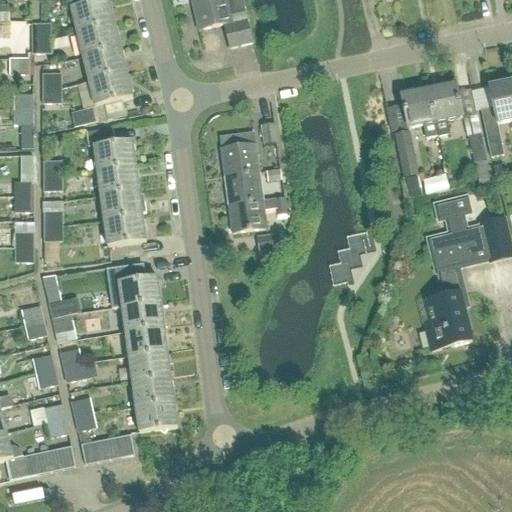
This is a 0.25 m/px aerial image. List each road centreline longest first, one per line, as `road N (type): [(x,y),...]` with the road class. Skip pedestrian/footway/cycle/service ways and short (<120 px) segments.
road 1 (residential): [(174,102),(511,32)]
road 2 (residential): [(220,441),(174,102)]
road 3 (residential): [(220,441),(263,442),(511,378)]
